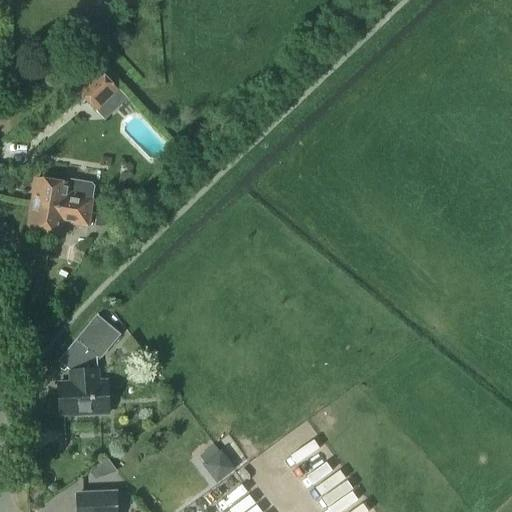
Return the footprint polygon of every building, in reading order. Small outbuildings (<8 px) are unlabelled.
[(98,37),(108,36),(107,23),(97,24),(98,37)] [(97,113),(118,93),(98,73),(77,93),(97,113)] [(67,186),(36,181),(33,207),(89,215),(92,202),(91,202),(93,189),(90,186),(68,183),(67,186)] [(87,229),(89,215),(33,207),(29,232),(59,238),(61,226),(87,229)] [(70,384),(57,385),(58,416),(107,414),(105,382),(96,382),(95,357),(99,357),(117,335),(95,317),(70,347),(81,356),(77,362),(77,371),(68,372),(69,376),(70,376),(70,384)] [(129,336),(120,348),(127,353),(134,355),(140,350),(129,336)] [(235,474),(217,450),(194,467),(179,478),(197,502),(211,492),(235,474)] [(115,511),(115,495),(77,496),(77,511),(115,511)]
